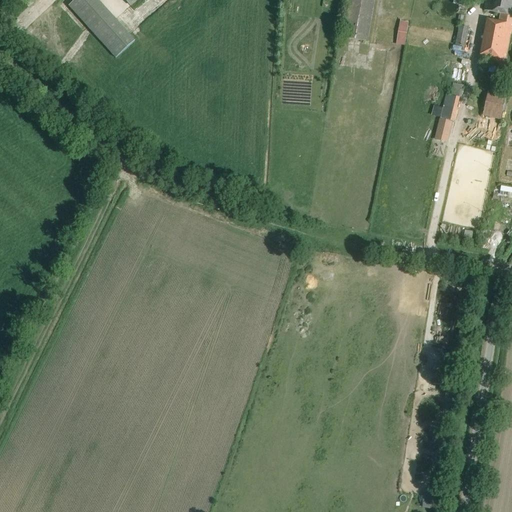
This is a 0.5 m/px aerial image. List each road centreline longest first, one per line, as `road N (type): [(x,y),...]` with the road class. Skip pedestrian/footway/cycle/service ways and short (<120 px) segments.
road 1 (track): [(511,272),(323,238),(196,200),(123,166),(0,50)]
road 2 (track): [(123,166),(0,419)]
road 3 (unclassified): [(465,511),(495,319),(511,275)]
